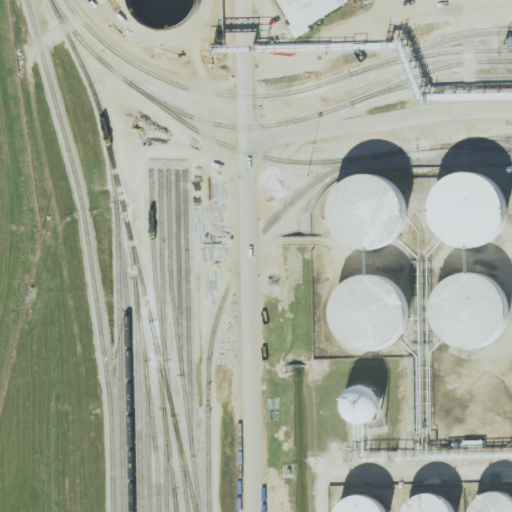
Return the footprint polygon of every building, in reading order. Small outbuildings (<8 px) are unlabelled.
[(508,195),(502,183),(493,174),(481,168),(467,167),(454,169),(443,176),(434,186),(429,199),(429,212),(432,225),(440,236),(451,244),(464,248),(478,248),(491,242),(501,233),(508,222),(510,208),(508,195)] [(395,242),(405,233),(411,221),(413,208),(411,195),(405,184),(395,175),(383,169),(370,168),(357,172),(346,179),(338,189),(334,202),(334,215),(338,228),(346,238),(357,245),(370,248),(383,247),(395,242)] [(508,306),(508,318),(504,330),(495,340),(485,346),(472,348),(460,346),(449,340),(441,331),(436,319),(436,307),(439,296),(445,286),(454,279),(465,275),(476,275),(487,278),(496,284),(504,294),(508,306)] [(408,309),(408,321),(403,333),(395,342),(385,349),(372,351),(360,349),(349,343),(341,334),(336,322),(335,309),(339,299),(345,289),(354,282),(365,278),(376,278),(387,281),(396,287),(404,297),(408,309)] [(356,407),(353,400),(353,394),(354,387),(358,382),(363,378),(369,376),(375,376),(381,378),(387,381),(390,386),(392,392),(392,399),(390,405),(386,410),(380,414),(373,415),(367,414),(361,411),(356,407)] [(480,511),(480,507),(482,499),(487,491),(495,485),(504,482),(511,482),(511,511),(480,511)] [(344,511),(344,509),(346,500),(351,492),(358,486),(367,483),(377,483),(386,487),(393,493),(398,501),(399,511),(398,511),(344,511)] [(413,511),(413,510),(415,502),(420,494),(427,488),(436,485),(446,485),(455,488),(462,495),(467,503),(468,511),(413,511)]
